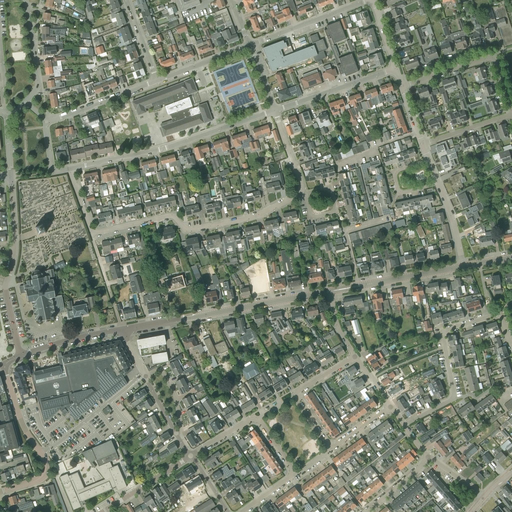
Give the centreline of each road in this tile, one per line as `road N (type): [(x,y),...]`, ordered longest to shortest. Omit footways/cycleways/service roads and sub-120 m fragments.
road 1 (residential): [(90,234),(170,216),(187,230),(239,220),(299,191)]
road 2 (residential): [(69,168),(162,149),(274,110)]
road 3 (unclassified): [(121,329),(329,291)]
road 4 (residential): [(403,425),(452,396),(443,331),(496,314)]
road 5 (unclassified): [(0,492),(45,469),(19,418),(5,364)]
road 6 (unclassified): [(329,291),(460,267)]
road 7 (residential): [(249,45),(369,0)]
road 8 (residential): [(274,110),(395,68)]
